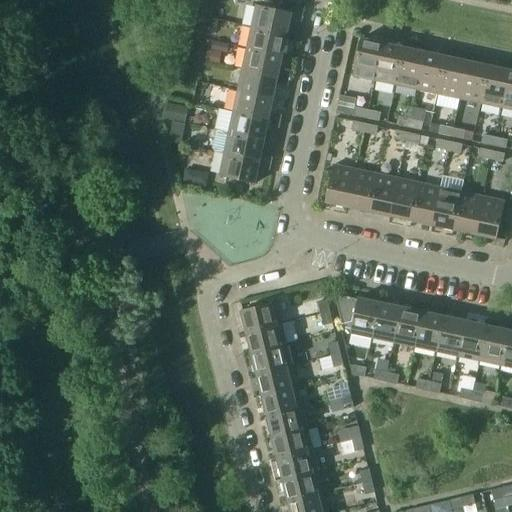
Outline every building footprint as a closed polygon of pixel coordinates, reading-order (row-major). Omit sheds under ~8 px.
[(291,13),(256,5),(251,28),(298,38),(300,31),(293,30),(291,31),(287,30),(291,13)] [(298,38),(251,28),(246,49),(282,56),(285,40),(289,41),(290,43),(297,44),(298,38)] [(382,43),(360,39),(352,76),(374,81),(382,43)] [(404,48),(382,43),(374,81),(395,86),(404,48)] [(425,53),(404,48),(395,86),(417,90),(425,53)] [(282,56),(246,49),(242,70),(289,80),(291,73),(284,72),(282,73),(278,73),(282,56)] [(221,53),(207,50),(205,60),(219,64),(221,53)] [(446,57),(425,53),(417,90),(438,95),(446,57)] [(459,99),(467,62),(446,57),(438,95),(459,99)] [(480,104),(488,66),(467,62),(459,99),(480,104)] [(501,108),(509,71),(488,66),(480,104),(501,108)] [(289,80),(242,70),(237,91),(273,98),(276,82),(280,83),(281,85),(288,87),(289,80)] [(511,71),(509,71),(501,108),(511,110),(511,71)] [(273,98),(237,91),(233,112),(280,122),(281,115),(275,114),(273,116),(269,115),(273,98)] [(205,97),(196,95),(195,102),(203,104),(205,97)] [(370,103),(368,111),(376,113),(378,104),(370,103)] [(170,105),(166,118),(178,121),(180,107),(170,105)] [(356,108),(355,116),(366,119),(368,111),(356,108)] [(378,121),(379,113),(376,113),(368,111),(366,119),(378,121)] [(280,122),(233,112),(228,133),(264,141),(267,124),(271,125),(272,127),(279,129),(280,122)] [(397,125),(409,128),(410,120),(399,117),(397,125)] [(422,122),(410,120),(409,128),(420,130),(422,122)] [(194,138),(196,126),(173,121),(170,133),(168,141),(182,144),(184,136),(194,138)] [(365,125),(353,122),(352,130),(363,133),(365,125)] [(432,124),(422,122),(420,130),(430,132),(432,124)] [(377,127),(365,125),(363,133),(375,135),(377,127)] [(439,134),(451,137),(453,129),(441,127),(439,134)] [(464,131),(453,129),(451,137),(462,139),(464,131)] [(260,157),(264,141),(228,133),(220,131),(216,134),(213,148),(215,153),(224,154),(271,164),(272,158),(266,156),(264,158),(260,157)] [(394,139),(406,142),(407,134),(396,131),(394,139)] [(474,134),(464,131),(462,139),(472,141),(474,134)] [(419,136),(407,134),(406,142),(417,144),(419,136)] [(483,136),(481,143),(493,146),(495,138),(483,136)] [(506,141),(495,138),(493,146),(505,148),(506,141)] [(436,148),(448,151),(450,143),(438,140),(436,148)] [(461,145),(450,143),(448,151),(459,153),(461,145)] [(492,152),(480,149),(478,157),(490,160),(492,152)] [(503,154),(492,152),(490,160),(502,162),(503,154)] [(271,164),(224,154),(219,177),(254,184),(258,167),(262,167),(263,170),(270,171),(271,164)] [(325,203),(347,208),(355,170),(333,165),(325,203)] [(376,174),(355,170),(347,208),(368,212),(376,174)] [(398,179),(376,174),(368,212),(389,217),(398,179)] [(419,184),(398,179),(389,217),(411,221),(419,184)] [(440,188),(419,184),(411,221),(432,226),(440,188)] [(461,193),(440,188),(432,226),(453,230),(461,193)] [(482,197),(461,193),(453,230),(474,235),(482,197)] [(504,202),(482,197),(474,235),(496,239),(504,202)] [(372,338),(380,303),(358,298),(357,300),(335,295),(335,294),(334,295),(342,329),(343,329),(343,328),(351,330),(350,334),(372,338)] [(317,303),(320,315),(330,312),(327,300),(317,303)] [(240,311),(246,333),(281,324),(275,302),(240,311)] [(401,307),(380,303),(372,338),(393,343),(401,307)] [(422,312),(401,307),(393,343),(414,348),(422,312)] [(330,312),(320,315),(323,326),(333,324),(330,312)] [(443,317),(422,312),(414,348),(435,352),(443,317)] [(465,321),(443,317),(435,352),(457,357),(465,321)] [(486,326),(465,321),(457,357),(479,361),(486,326)] [(281,324),(246,333),(251,354),(286,345),(281,324)] [(508,330),(486,326),(479,361),(500,366),(508,330)] [(511,331),(508,330),(500,366),(511,368),(511,331)] [(328,345),(331,357),(340,354),(337,342),(328,345)] [(286,345),(251,354),(256,375),(291,366),(286,345)] [(340,354),(331,357),(333,368),(343,366),(340,354)] [(291,366),(256,375),(261,396),(297,387),(291,366)] [(354,366),(352,375),(364,378),(366,368),(354,366)] [(319,372),(321,381),(333,378),(331,369),(319,372)] [(375,370),(373,380),(385,382),(387,373),(375,370)] [(443,374),(431,372),(429,382),(441,384),(443,374)] [(399,375),(387,373),(385,382),(397,385),(399,375)] [(415,389),(427,391),(429,382),(417,379),(415,389)] [(441,384),(429,382),(427,391),(439,394),(441,384)] [(338,387),(341,398),(350,396),(348,384),(338,387)] [(297,387),(261,396),(266,417),(302,408),(297,387)] [(461,389),(459,398),(471,401),(473,391),(461,389)] [(484,394),(473,391),(471,401),(482,403),(484,394)] [(350,396),(341,398),(344,410),(353,408),(350,396)] [(501,407),(511,409),(511,399),(503,398),(501,407)] [(302,408),(266,417),(272,438),(307,429),(302,408)] [(338,412),(325,415),(327,424),(341,421),(338,412)] [(361,438),(358,426),(348,429),(351,441),(361,438)] [(307,429),(272,438),(277,459),(312,450),(307,429)] [(364,450),(361,438),(351,441),(354,452),(364,450)] [(312,450),(277,459),(282,480),(317,472),(312,450)] [(359,472),(362,484),(371,481),(368,469),(359,472)] [(317,472),(282,480),(287,502),(323,493),(317,472)] [(371,481),(362,484),(365,495),(374,493),(371,481)] [(511,485),(502,488),(505,497),(511,495),(511,485)] [(502,488),(491,490),(493,500),(505,497),(502,488)] [(327,511),(323,493),(287,502),(289,511),(327,511)] [(472,495),(460,498),(463,507),(475,504),(472,495)] [(460,498),(449,500),(451,510),(463,507),(460,498)]
